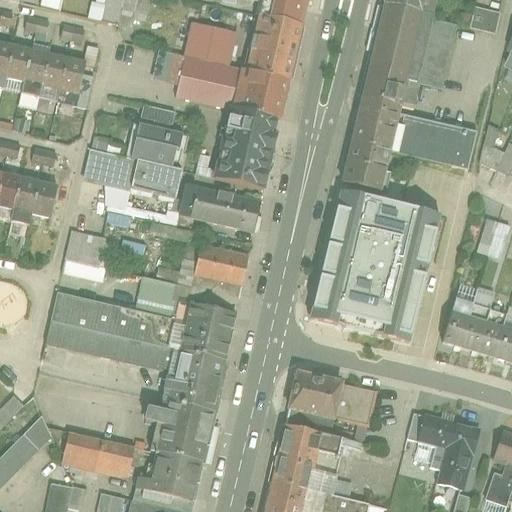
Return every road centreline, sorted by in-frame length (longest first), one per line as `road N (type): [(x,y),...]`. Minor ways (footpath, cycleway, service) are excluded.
road 1 (tertiary): [(264,341),(341,0)]
road 2 (residential): [(511,398),(264,341)]
road 3 (residential): [(72,139),(112,71),(110,25),(0,0)]
road 4 (tertiary): [(227,511),(264,341)]
road 5 (residential): [(72,139),(64,215),(41,288)]
